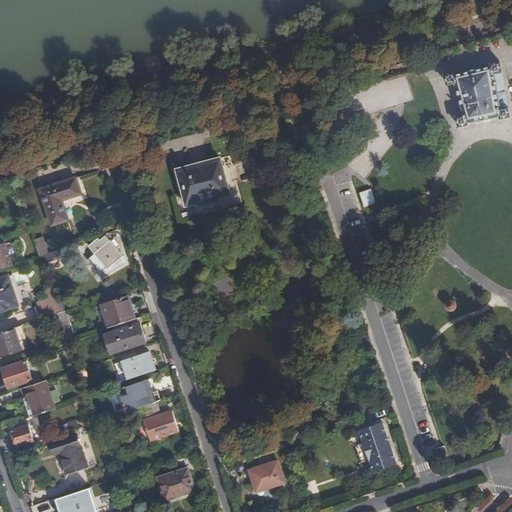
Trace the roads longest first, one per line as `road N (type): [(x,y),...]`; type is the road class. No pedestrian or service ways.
road 1 (residential): [(109,148),(230,511)]
road 2 (residential): [(352,511),(511,460)]
